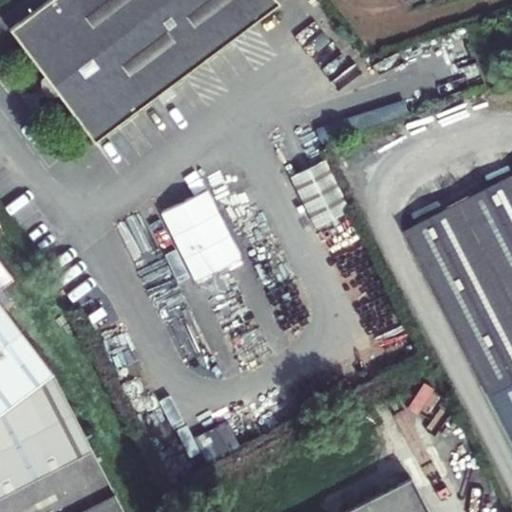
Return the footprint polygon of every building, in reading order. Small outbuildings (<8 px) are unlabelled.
[(46,0),(8,29),(42,74),(40,78),(40,83),(41,87),(43,91),(50,96),(54,97),(59,97),(91,141),(277,4),(274,0),(46,0)] [(289,173),(315,226),(350,209),(324,156),(289,173)] [(511,423),(511,176),(414,226),(511,423)] [(0,283),(10,276),(0,262),(0,283)] [(0,409),(49,372),(0,305),(0,409)] [(122,511),(49,372),(0,409),(0,511),(122,511)] [(436,511),(418,478),(353,511),(436,511)]
